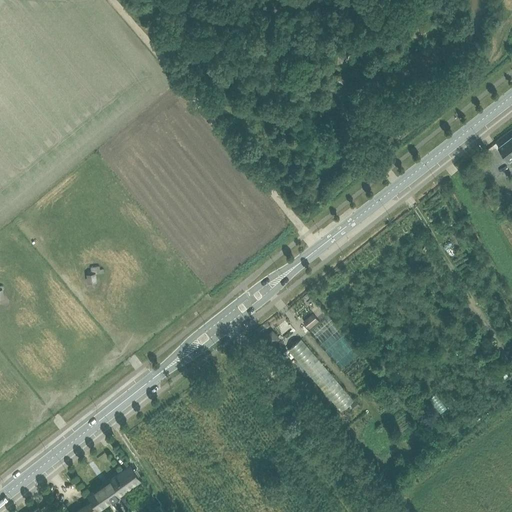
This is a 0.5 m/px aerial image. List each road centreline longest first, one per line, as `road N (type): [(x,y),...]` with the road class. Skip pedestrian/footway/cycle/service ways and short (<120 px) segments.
road 1 (track): [(306,235),(108,0)]
road 2 (secondary): [(511,97),(310,255)]
road 3 (unclassified): [(230,326),(387,511)]
road 4 (secondary): [(163,370),(0,499)]
